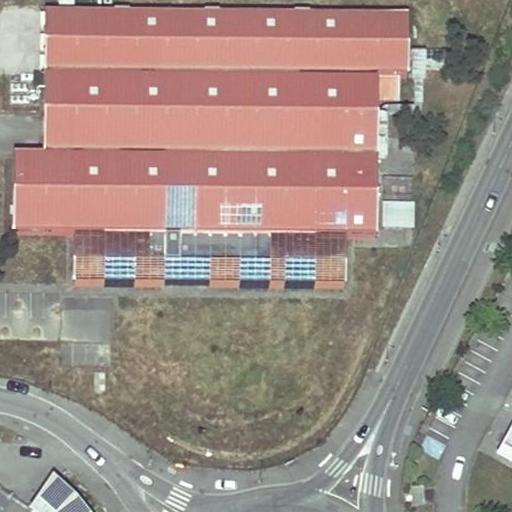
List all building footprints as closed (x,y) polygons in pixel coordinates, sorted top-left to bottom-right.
[(407,17),(44,14),(44,43),(43,134),(43,155),(12,155),(12,235),(72,236),(101,236),(101,272),(131,273),(162,272),(205,273),(236,273),(267,274),(280,274),(311,274),(316,274),(316,238),(345,238),(375,238),(377,78),(407,79),(407,17)] [(411,75),(424,75),(423,51),(410,52),(411,75)] [(413,204),(381,203),(381,229),(413,230),(413,204)] [(345,238),(316,238),(316,274),(311,274),(280,274),(267,274),(236,273),(205,273),(162,272),(131,273),(101,272),(101,236),(72,236),(72,288),(101,288),(112,288),(131,288),(161,288),(204,288),(236,289),(267,289),(279,289),(312,290),(345,290),(345,238)] [(78,511),(69,501),(49,484),(46,488),(66,505),(71,511),(78,511)] [(71,511),(66,505),(46,488),(32,506),(29,509),(26,511),(71,511)] [(422,489),(411,489),(412,508),(423,508),(422,489)]
